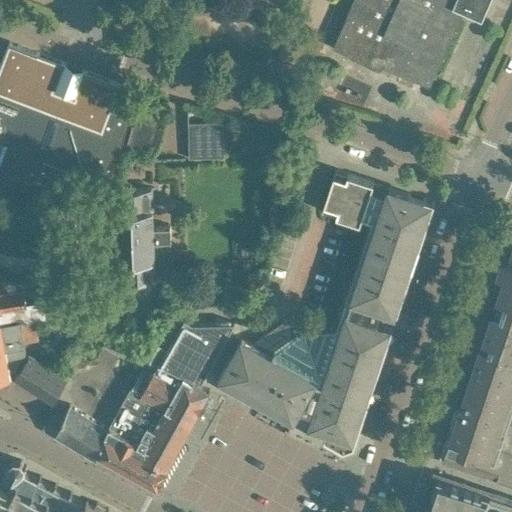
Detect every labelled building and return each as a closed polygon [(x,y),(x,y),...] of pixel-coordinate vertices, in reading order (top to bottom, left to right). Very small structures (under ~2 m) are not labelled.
[(0,193),(119,177),(118,163),(130,114),(113,107),(122,83),(9,40),(0,63),(0,193)] [(137,110),(127,144),(150,150),(160,116),(137,110)] [(190,157),(225,157),(224,121),(188,122),(190,157)] [(402,301),(412,268),(404,266),(411,244),(420,246),(430,214),(422,211),(427,199),(408,193),(389,187),(386,198),(381,196),(382,195),(381,194),(381,193),(380,192),(379,190),(378,189),(372,188),(374,181),(348,172),(346,177),(334,173),(322,210),(360,223),(363,215),(372,218),(337,324),(303,329),(290,338),(280,324),(252,343),(240,337),(231,355),(218,380),(249,397),(253,390),(265,397),(261,403),(291,420),(299,408),(314,413),(311,423),(329,430),(324,438),(343,449),(354,445),(371,394),(362,391),(369,369),(378,372),(389,340),(380,337),(384,325),(377,322),(382,308),(389,310),(393,298),(402,301)] [(120,210),(114,210),(116,261),(121,261),(122,282),(156,281),(155,260),(172,259),(171,225),(154,226),(153,188),(119,189),(120,210)] [(511,239),(509,238),(494,281),(501,283),(459,411),(455,409),(452,419),(456,420),(442,461),(511,484),(511,239)] [(0,314),(0,318),(20,315),(21,322),(47,317),(44,301),(26,303),(24,291),(0,294),(0,314)] [(0,350),(25,346),(21,322),(20,315),(0,318),(2,325),(0,324),(0,350)] [(210,390),(201,384),(236,321),(193,322),(185,317),(168,348),(160,343),(150,361),(157,364),(152,374),(148,375),(149,378),(148,380),(145,381),(146,384),(145,386),(142,387),(143,389),(140,394),(130,388),(109,428),(99,453),(158,486),(168,468),(167,468),(199,410),(204,412),(208,404),(203,402),(210,390)] [(128,350),(106,339),(102,347),(124,357),(128,350)] [(26,355),(25,346),(0,350),(0,380),(11,379),(10,374),(16,373),(26,355)] [(30,355),(15,378),(53,402),(68,379),(30,355)] [(70,404),(56,434),(96,458),(99,453),(109,428),(70,404)] [(110,511),(108,511),(109,508),(97,501),(95,504),(87,499),(85,502),(25,471),(25,467),(27,467),(26,465),(25,465),(22,462),(23,460),(21,459),(20,460),(16,460),(15,459),(12,459),(13,461),(10,464),(1,479),(0,478),(0,511),(110,511)] [(511,511),(511,501),(490,494),(490,493),(437,475),(425,511),(511,511)]
